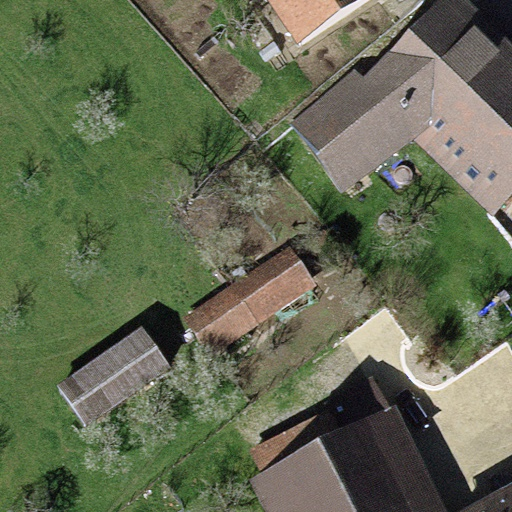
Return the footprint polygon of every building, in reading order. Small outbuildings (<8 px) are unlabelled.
[(372,0),(254,0),(290,54),(373,0),(372,0)] [(503,57),(446,5),(363,91),(401,141),(488,213),(511,186),(511,81),(495,66),(503,57)] [(401,141),(363,91),(353,77),(286,128),(335,191),(401,141)] [(279,260),(177,324),(203,366),(305,302),(279,260)] [(139,340),(54,393),(79,432),(164,379),(139,340)] [(426,511),(383,424),(246,491),(256,511),(426,511)] [(511,511),(511,494),(476,511),(511,511)]
